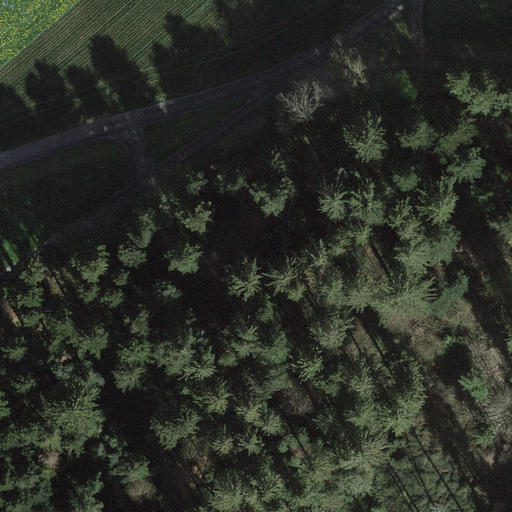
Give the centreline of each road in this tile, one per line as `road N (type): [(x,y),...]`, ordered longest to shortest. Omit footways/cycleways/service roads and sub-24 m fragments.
road 1 (unclassified): [(318,59),(0,284)]
road 2 (unclassified): [(0,165),(318,59)]
road 3 (track): [(511,74),(300,78)]
